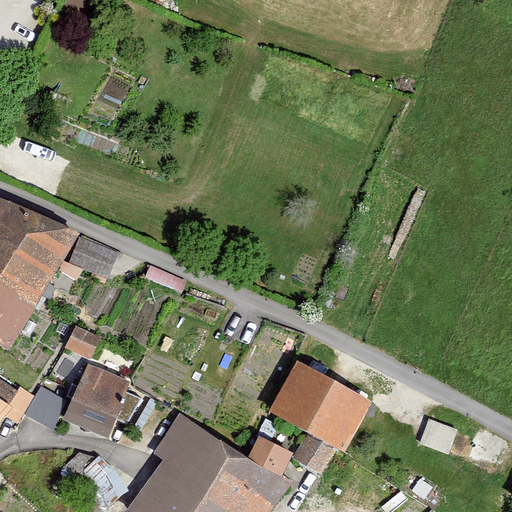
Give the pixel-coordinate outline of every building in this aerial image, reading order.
[(0,338),(17,349),(70,260),(83,239),(86,233),(0,198),(0,338)] [(111,276),(121,251),(83,239),(70,260),(111,276)] [(148,278),(185,292),(191,275),(154,262),(148,278)] [(195,297),(225,310),(231,296),(201,283),(195,297)] [(81,326),(72,345),(98,357),(107,337),(81,326)] [(278,416),(317,435),(303,456),(329,472),(345,448),(354,453),(381,397),(304,360),(278,416)] [(92,363),(67,416),(116,439),(141,386),(92,363)] [(55,426),(68,396),(41,384),(29,414),(55,426)] [(0,432),(23,406),(0,389),(0,432)] [(171,462),(251,511),(273,511),(300,482),(288,477),(301,455),(266,437),(259,454),(183,412),(157,454),(171,462)] [(432,417),(423,440),(451,451),(460,428),(432,417)] [(130,511),(251,511),(171,462),(130,511)]
